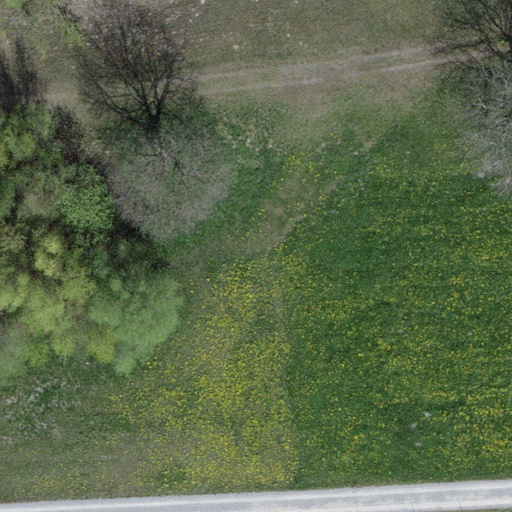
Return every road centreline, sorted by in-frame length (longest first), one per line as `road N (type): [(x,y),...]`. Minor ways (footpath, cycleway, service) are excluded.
road 1 (track): [(511,42),(0,115)]
road 2 (track): [(511,495),(181,511)]
